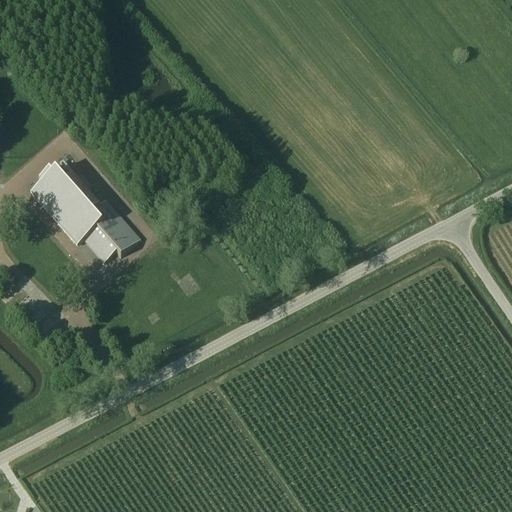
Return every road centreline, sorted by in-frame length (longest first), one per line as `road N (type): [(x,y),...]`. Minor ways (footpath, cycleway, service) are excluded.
road 1 (tertiary): [(0,459),(451,224)]
road 2 (unknown): [(63,317),(120,259),(135,227),(85,161),(60,146),(32,156),(0,199)]
